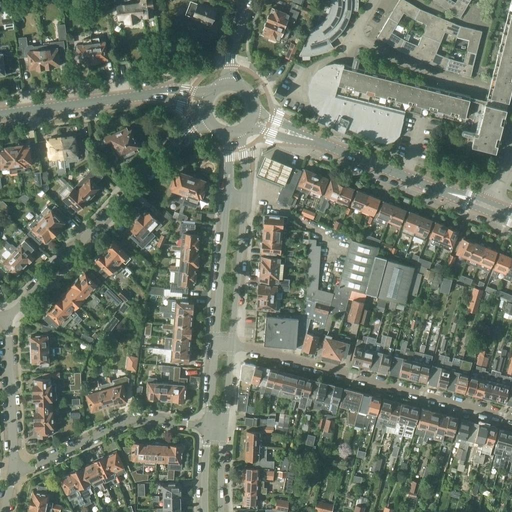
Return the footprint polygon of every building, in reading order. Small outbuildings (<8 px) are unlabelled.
[(0,0),(0,11),(2,12),(6,11),(6,13),(12,13),(11,2),(1,3),(1,0),(0,0)] [(25,10),(36,8),(35,0),(24,2),(25,10)] [(117,6),(119,20),(125,19),(125,23),(137,22),(137,17),(143,17),(144,18),(154,16),(151,0),(141,0),(142,3),(117,6)] [(197,3),(190,0),(185,14),(192,17),(211,25),(217,10),(197,3)] [(330,0),(331,6),(330,7),(328,13),(328,14),(324,20),(319,24),(318,25),(313,27),(299,56),(306,56),(314,55),(321,53),(327,51),(334,47),(330,41),(328,38),(332,35),(336,32),(339,28),(342,24),(344,19),(346,14),(347,9),(351,9),(351,10),(358,11),(358,7),(358,4),(358,0),(330,0)] [(415,19),(420,9),(404,0),(399,0),(389,18),(398,23),(403,13),(415,19)] [(470,0),(456,0),(455,3),(451,0),(443,0),(440,6),(460,17),(470,0)] [(487,96),(508,101),(509,101),(510,97),(511,91),(511,90),(511,86),(511,0),(494,68),(491,81),(490,85),(488,91),(487,95),(487,96)] [(306,8),(302,6),(299,14),(303,15),(303,17),(309,19),(312,10),(306,8)] [(267,20),(267,21),(284,28),(287,20),(295,22),(299,11),(291,8),(288,14),(272,7),(269,14),(267,15),(266,18),(267,20)] [(420,9),(415,19),(426,24),(422,35),(431,39),(440,17),(420,9)] [(457,37),(460,26),(440,17),(431,39),(440,43),(445,32),(457,37)] [(398,23),(389,18),(377,37),(399,50),(404,40),(392,32),(398,23)] [(290,30),(284,28),(267,21),(266,22),(264,23),(263,26),(264,28),(261,34),(279,41),(280,38),(286,40),(290,30)] [(67,40),(65,25),(58,25),(59,41),(49,42),(50,44),(42,45),(45,69),(54,68),(53,67),(60,66),(58,49),(61,48),(60,42),(67,40)] [(469,40),(466,52),(476,54),(482,31),(460,26),(457,37),(469,40)] [(404,40),(399,50),(422,60),(431,39),(422,35),(418,45),(408,41),(405,40),(404,40)] [(37,70),(45,69),(42,45),(34,46),(32,45),(27,45),(26,37),(16,38),(19,58),(28,57),(30,70),(37,69),(37,70)] [(99,38),(90,39),(93,62),(103,61),(103,60),(107,59),(105,41),(99,42),(99,38)] [(93,62),(90,39),(83,40),(83,44),(78,45),(79,51),(77,51),(78,59),(80,58),(80,63),(85,62),(85,63),(93,62)] [(440,43),(431,39),(422,60),(446,70),(450,59),(449,58),(447,58),(436,53),(440,43)] [(291,42),(285,58),(292,60),(298,45),(291,42)] [(450,59),(446,70),(471,76),(476,54),(466,52),(464,62),(453,60),(450,59)] [(308,85),(308,93),(308,94),(308,96),(310,102),(310,103),(314,110),(315,110),(321,116),(329,120),(337,123),(335,129),(344,132),(346,127),(378,141),(379,142),(386,143),(387,143),(393,141),(394,140),(399,135),(399,134),(405,112),(405,111),(346,96),(336,94),(343,64),(334,63),(326,65),(318,70),(312,76),(312,77),(309,85),(308,85)] [(343,64),(336,94),(346,96),(405,111),(405,112),(406,112),(407,112),(411,113),(410,113),(411,113),(416,114),(417,115),(417,114),(422,116),(423,116),(428,117),(429,118),(429,117),(434,119),(435,119),(439,120),(441,120),(442,120),(443,117),(453,119),(455,114),(465,117),(470,100),(470,96),(471,96),(448,90),(446,90),(439,88),(438,88),(428,85),(427,85),(407,80),(406,80),(386,75),(385,74),(365,69),(355,67),(354,67),(351,66),(343,64)] [(274,94),(281,98),(286,90),(278,86),(274,94)] [(496,152),(506,109),(472,100),(468,118),(473,119),(471,129),(466,128),(465,128),(464,129),(464,130),(464,131),(464,132),(464,133),(469,134),(467,145),(496,152)] [(103,137),(104,139),(98,142),(98,138),(90,140),(91,147),(92,154),(100,150),(99,150),(113,143),(117,151),(118,150),(121,157),(130,153),(128,150),(137,145),(130,130),(127,132),(125,128),(111,136),(110,134),(103,137)] [(61,138),(64,156),(65,167),(70,167),(68,156),(77,155),(75,137),(61,138)] [(66,173),(65,167),(64,156),(61,138),(49,140),(51,158),(56,157),(58,177),(59,176),(61,176),(66,173)] [(22,145),(14,146),(17,172),(25,171),(24,166),(32,165),(29,145),(22,146),(22,145)] [(17,172),(14,146),(5,147),(6,148),(0,148),(0,165),(2,165),(2,169),(10,168),(10,173),(17,172)] [(277,199),(288,204),(290,201),(291,197),(295,188),(301,170),(291,166),(277,199)] [(74,187),(74,188),(87,200),(88,199),(99,187),(95,183),(101,176),(93,168),(78,183),(75,187),(74,187)] [(295,188),(308,194),(310,189),(316,174),(315,172),(312,171),(311,172),(302,168),(301,170),(295,188)] [(40,172),(42,182),(48,182),(47,172),(40,172)] [(183,203),(183,202),(186,194),(192,177),(185,175),(185,173),(182,172),(180,173),(179,172),(176,180),(174,180),(174,179),(173,179),(170,187),(173,188),(173,190),(170,198),(183,203)] [(318,175),(316,174),(310,189),(308,194),(319,198),(327,179),(323,177),(322,175),(319,174),(318,175)] [(59,176),(58,177),(65,185),(68,182),(61,176),(59,176)] [(183,202),(183,203),(195,207),(198,199),(199,199),(199,197),(202,198),(205,190),(207,191),(210,183),(205,181),(203,181),(202,179),(199,178),(198,179),(192,177),(186,194),(183,202)] [(330,197),(335,199),(341,183),(341,182),(338,181),(337,182),(331,179),(325,194),(323,195),(317,209),(324,212),(326,208),(328,207),(329,204),(327,201),(329,200),(330,197)] [(65,185),(59,192),(65,197),(63,199),(70,206),(71,205),(77,210),(87,200),(74,188),(74,187),(75,187),(69,181),(68,182),(65,185)] [(49,189),(48,183),(39,187),(45,193),(49,189)] [(344,185),(341,183),(335,199),(347,203),(353,188),(349,187),(348,185),(346,184),(344,185)] [(350,205),(362,209),(368,194),(366,194),(366,192),(364,191),(362,192),(357,190),(350,205)] [(29,198),(25,194),(19,198),(24,203),(29,198)] [(369,195),(368,194),(362,209),(373,214),(380,199),(374,197),(373,195),(371,194),(369,195)] [(0,207),(6,213),(11,208),(3,201),(0,201),(0,207)] [(386,226),(388,220),(394,205),(393,205),(392,203),(390,202),(389,203),(383,201),(378,213),(376,212),(373,221),(386,226)] [(394,205),(388,220),(399,224),(405,210),(400,208),(400,206),(397,205),(396,206),(394,205)] [(41,213),(38,216),(55,233),(59,229),(58,228),(64,222),(61,220),(65,216),(54,206),(50,210),(47,207),(41,213)] [(301,214),(303,215),(313,219),(315,213),(303,208),(301,214)] [(135,216),(150,230),(153,227),(157,230),(162,225),(158,221),(159,221),(146,209),(140,214),(138,213),(135,216)] [(412,237),(413,236),(412,235),(414,230),(420,215),(419,215),(419,214),(416,213),(415,213),(409,211),(403,226),(401,232),(412,237)] [(187,215),(179,213),(177,219),(182,221),(185,221),(187,215)] [(265,215),(264,227),(282,229),(283,222),(287,222),(287,217),(277,216),(268,215),(265,215)] [(422,217),(420,215),(414,230),(412,235),(413,236),(424,240),(432,220),(427,218),(426,217),(424,216),(422,217)] [(52,237),(55,233),(38,216),(29,226),(45,242),(51,236),(52,237)] [(155,235),(150,230),(135,216),(132,219),(134,221),(128,227),(134,233),(131,237),(143,248),(155,235)] [(342,223),(335,220),(333,228),(339,231),(342,223)] [(431,243),(438,246),(440,241),(446,226),(445,224),(443,223),(441,224),(435,221),(428,236),(433,238),(431,243)] [(180,246),(198,247),(199,234),(195,234),(195,224),(181,223),(179,233),(182,233),(180,246)] [(440,241),(438,246),(450,250),(452,246),(458,231),(446,226),(440,241)] [(282,229),(264,227),(263,240),(286,242),(287,230),(282,229)] [(368,235),(365,241),(378,246),(380,240),(368,235)] [(468,257),(474,243),(473,243),(473,240),(470,239),(467,240),(462,238),(456,253),(468,257)] [(335,284),(333,295),(348,298),(350,289),(366,294),(367,294),(367,293),(404,302),(406,293),(408,294),(415,266),(414,266),(386,258),(386,257),(375,254),(377,246),(351,239),(339,285),(335,284)] [(4,247),(7,249),(12,253),(25,266),(34,256),(30,252),(33,249),(24,241),(22,244),(21,244),(17,248),(12,244),(10,244),(6,240),(2,245),(4,247)] [(286,242),(263,240),(262,253),(280,254),(280,250),(285,250),(286,242)] [(105,251),(118,264),(122,261),(125,264),(131,258),(127,255),(128,254),(114,241),(112,243),(111,243),(109,245),(109,246),(105,251)] [(390,251),(393,246),(381,241),(379,247),(390,251)] [(478,245),(474,243),(468,257),(480,262),(485,248),(484,247),(484,245),(481,244),(478,245)] [(179,251),(179,259),(181,259),(199,260),(200,248),(198,247),(180,246),(171,245),(171,250),(179,251)] [(486,248),(485,248),(480,262),(477,267),(488,272),(496,252),(492,250),(491,248),(488,247),(486,248)] [(25,266),(12,253),(7,249),(4,252),(1,254),(6,259),(2,263),(3,264),(0,267),(6,272),(9,269),(15,276),(25,266)] [(118,264),(105,251),(100,256),(99,256),(97,258),(97,259),(96,261),(103,267),(99,271),(105,277),(109,273),(113,277),(122,268),(118,264)] [(499,270),(505,273),(506,273),(511,258),(510,258),(509,255),(507,254),(505,256),(499,253),(493,268),(494,268),(491,275),(496,277),(499,270)] [(455,257),(450,255),(447,263),(452,265),(455,257)] [(262,257),(261,269),(283,271),(284,261),(291,261),(291,257),(280,256),(279,259),(262,257)] [(511,258),(506,273),(505,273),(503,278),(510,281),(511,277),(511,258)] [(169,271),(175,271),(174,271),(180,271),(196,272),(198,272),(199,260),(181,259),(179,259),(179,266),(170,265),(169,271)] [(422,259),(421,265),(427,267),(428,268),(430,262),(422,259)] [(435,262),(433,270),(443,274),(446,266),(435,262)] [(415,266),(408,294),(416,296),(422,275),(425,275),(427,267),(421,265),(415,263),(414,266),(415,266)] [(124,269),(129,275),(132,271),(126,266),(124,269)] [(283,271),(261,269),(260,281),(278,282),(277,284),(289,285),(289,279),(282,278),(283,271)] [(426,269),(424,278),(432,280),(435,271),(426,269)] [(196,272),(180,271),(174,271),(175,271),(174,283),(171,282),(170,292),(188,293),(188,285),(195,286),(196,272)] [(85,273),(76,283),(87,294),(100,280),(92,272),(88,276),(85,273)] [(433,281),(441,283),(443,275),(435,273),(433,281)] [(67,293),(66,293),(79,305),(84,299),(83,298),(87,294),(76,283),(67,293)] [(289,290),(289,285),(277,284),(277,287),(259,285),(258,297),(275,298),(280,299),(282,299),(282,290),(289,290)] [(147,294),(163,295),(164,287),(148,286),(147,294)] [(482,293),(483,290),(474,288),(472,292),(468,306),(477,309),(481,298),(482,293)] [(118,294),(124,301),(127,300),(131,296),(123,289),(118,294)] [(367,294),(366,294),(350,289),(348,298),(348,299),(353,300),(348,320),(358,322),(361,311),(364,302),(365,302),(367,294)] [(108,297),(118,306),(122,300),(113,292),(108,297)] [(74,310),(79,305),(66,293),(57,303),(68,313),(72,317),(79,323),(82,319),(78,315),(72,309),(74,310)] [(332,295),(330,302),(327,313),(334,315),(343,318),(348,299),(348,298),(333,295),(332,295)] [(322,333),(327,313),(330,302),(305,296),(304,308),(303,314),(299,314),(296,348),(302,349),(315,352),(319,336),(306,333),(309,325),(315,326),(317,321),(320,322),(317,332),(322,333)] [(280,299),(275,298),(258,297),(257,309),(275,310),(275,305),(279,306),(280,299)] [(385,307),(387,300),(379,298),(377,305),(385,307)] [(89,303),(94,307),(97,303),(93,299),(89,303)] [(164,306),(163,312),(192,314),(193,301),(176,299),(175,307),(164,306)] [(389,307),(395,308),(397,302),(390,300),(389,307)] [(361,311),(358,322),(367,324),(370,310),(367,309),(368,303),(365,302),(364,302),(361,311)] [(403,310),(405,304),(397,302),(396,308),(403,310)] [(63,327),(72,317),(68,313),(57,303),(48,313),(49,313),(43,319),(50,325),(52,323),(56,327),(60,323),(63,327)] [(255,340),(264,341),(263,345),(296,348),(299,314),(294,314),(290,313),(289,313),(257,310),(255,340)] [(174,319),(174,324),(191,326),(192,314),(163,312),(163,317),(169,317),(169,318),(174,319)] [(320,353),(332,357),(337,340),(338,336),(328,333),(330,329),(334,315),(327,313),(322,333),(322,334),(325,335),(320,353)] [(104,329),(109,333),(114,327),(108,322),(103,329),(104,329)] [(173,338),(190,339),(191,326),(174,324),(162,323),(162,328),(162,329),(173,330),(173,338)] [(43,324),(40,331),(52,335),(54,329),(43,324)] [(484,324),(482,333),(489,334),(492,326),(484,324)] [(80,339),(91,344),(93,338),(88,336),(89,333),(85,330),(84,334),(82,333),(80,339)] [(32,349),(48,348),(47,335),(31,336),(32,349)] [(376,342),(369,368),(371,368),(370,369),(374,370),(375,369),(378,370),(387,336),(383,335),(381,343),(376,342)] [(357,339),(351,363),(360,365),(368,337),(363,336),(362,341),(357,339)] [(387,336),(378,370),(387,372),(390,363),(394,349),(389,347),(392,337),(387,336)] [(341,355),(345,356),(350,338),(345,337),(344,340),(339,338),(338,340),(337,340),(332,357),(340,359),(341,355)] [(368,337),(360,365),(369,368),(376,342),(377,339),(368,337)] [(161,343),(160,348),(189,351),(190,339),(173,338),(172,344),(161,343)] [(394,356),(389,373),(399,375),(405,349),(406,347),(407,341),(403,340),(400,350),(396,349),(394,356)] [(414,352),(408,378),(417,380),(423,354),(425,345),(421,344),(419,353),(414,352)] [(48,348),(32,349),(33,364),(40,364),(41,369),(49,368),(49,354),(61,353),(60,347),(48,348)] [(189,351),(160,348),(153,348),(152,353),(164,354),(164,353),(166,353),(165,360),(188,363),(189,351)] [(405,349),(399,375),(408,378),(414,352),(409,350),(408,350),(405,349)] [(499,360),(497,370),(502,371),(505,357),(507,350),(502,349),(499,360)] [(423,354),(417,380),(426,382),(433,356),(423,354)] [(432,365),(428,383),(437,385),(445,355),(440,354),(437,367),(432,365)] [(445,355),(437,385),(446,387),(453,362),(452,362),(448,361),(449,357),(445,355)] [(453,362),(446,387),(455,390),(463,360),(453,357),(452,362),(453,362)] [(463,360),(455,390),(464,392),(472,362),(463,360)] [(249,389),(249,388),(255,365),(244,363),(241,365),(239,382),(237,410),(246,411),(249,389)] [(168,383),(161,382),(159,399),(172,400),(175,366),(162,365),(162,371),(169,372),(168,383)] [(255,365),(249,388),(249,389),(256,390),(262,367),(255,365)] [(186,380),(178,379),(180,367),(175,366),(172,400),(185,401),(186,384),(186,380)] [(472,369),(466,393),(474,395),(481,367),(477,366),(475,370),(472,369)] [(269,369),(262,367),(256,390),(263,392),(264,391),(269,369)] [(481,367),(474,395),(482,397),(488,374),(488,371),(485,371),(485,368),(481,367)] [(277,371),(269,369),(264,391),(263,392),(264,392),(263,396),(270,398),(271,394),(277,371)] [(488,374),(482,397),(489,399),(497,371),(492,370),(491,374),(488,374)] [(271,394),(278,396),(284,373),(277,371),(271,394)] [(497,371),(489,399),(497,401),(504,375),(500,374),(501,372),(497,371)] [(278,396),(292,400),(298,377),(284,373),(278,396)] [(504,375),(497,401),(505,403),(511,378),(504,375)] [(32,384),(33,393),(56,392),(56,382),(51,383),(51,379),(50,379),(50,376),(45,376),(45,379),(35,379),(35,384),(32,384)] [(115,403),(121,401),(122,402),(124,401),(125,400),(127,400),(124,392),(127,391),(129,377),(126,376),(113,380),(111,376),(107,377),(108,382),(115,403)] [(159,399),(161,382),(156,382),(156,378),(148,377),(148,381),(147,398),(159,399)] [(296,401),(299,401),(300,402),(306,379),(298,377),(292,400),(291,409),(294,409),(296,401)] [(100,379),(95,381),(104,407),(109,405),(110,405),(113,405),(114,403),(115,403),(108,382),(102,385),(100,379)] [(306,410),(306,406),(313,381),(306,379),(300,402),(299,401),(298,408),(306,410)] [(98,408),(104,407),(95,381),(92,382),(95,393),(87,395),(91,410),(93,410),(93,411),(98,409),(98,408)] [(319,382),(313,381),(306,406),(310,407),(312,398),(315,398),(319,382)] [(327,384),(319,382),(315,398),(313,407),(320,409),(321,408),(327,384)] [(334,386),(327,384),(321,408),(328,410),(330,402),(334,386)] [(342,388),(334,386),(330,402),(334,403),(332,410),(332,412),(335,413),(335,411),(336,411),(337,407),(342,388)] [(344,388),(340,405),(348,408),(348,423),(354,424),(363,393),(344,388)] [(36,407),(52,406),(51,401),(52,401),(52,400),(57,400),(56,392),(33,393),(33,402),(36,402),(36,407)] [(363,393),(354,424),(363,426),(363,427),(372,395),(363,393)] [(363,426),(361,432),(365,433),(369,422),(374,424),(381,398),(379,397),(380,396),(375,395),(375,396),(372,395),(363,427),(363,426)] [(383,398),(376,426),(383,428),(382,432),(384,433),(386,426),(392,401),(383,398)] [(392,401),(386,426),(395,428),(401,403),(392,401)] [(395,428),(394,433),(403,435),(410,406),(401,403),(395,428)] [(34,420),(53,419),(52,410),(52,406),(36,407),(36,411),(34,411),(34,420)] [(410,406),(403,435),(404,435),(405,433),(413,435),(420,408),(410,406)] [(422,409),(415,433),(420,434),(417,443),(422,444),(423,440),(431,411),(422,409)] [(431,411),(423,440),(426,441),(427,436),(433,438),(440,413),(431,411)] [(275,418),(274,427),(274,430),(287,433),(288,428),(290,415),(280,413),(279,419),(275,418)] [(440,413),(433,438),(442,440),(449,416),(440,413)] [(307,431),(310,415),(305,414),(303,421),(302,429),(307,431)] [(442,440),(441,444),(445,445),(446,441),(452,443),(458,418),(449,416),(442,440)] [(317,426),(324,428),(326,418),(319,417),(317,426)] [(267,419),(267,426),(274,427),(275,418),(267,418),(267,419)] [(335,420),(326,418),(324,428),(322,435),(331,438),(335,420)] [(53,419),(34,420),(35,428),(37,428),(38,437),(48,436),(48,433),(53,433),(53,428),(53,419)] [(461,419),(455,441),(460,443),(459,447),(463,448),(470,421),(461,419)] [(463,448),(467,449),(468,445),(473,446),(479,424),(470,421),(463,448)] [(473,446),(471,453),(478,454),(479,452),(481,452),(488,426),(485,425),(484,424),(482,423),(480,424),(479,424),(473,446)] [(488,426),(481,452),(490,455),(497,429),(496,428),(495,427),(493,426),(491,427),(488,426)] [(499,466),(508,432),(499,429),(495,446),(496,446),(494,453),(496,454),(493,466),(499,467),(499,466)] [(262,447),(262,432),(247,431),(246,446),(258,447),(262,447)] [(509,461),(511,450),(511,448),(511,432),(508,432),(499,466),(503,468),(506,460),(509,461)] [(313,446),(315,436),(308,434),(306,444),(313,446)] [(140,463),(144,464),(144,461),(145,444),(131,443),(131,448),(123,448),(128,460),(131,460),(140,460),(140,463)] [(157,461),(156,461),(157,445),(145,444),(144,461),(144,464),(144,466),(156,466),(157,461)] [(170,445),(169,462),(168,462),(168,475),(168,479),(174,479),(174,469),(182,470),(182,462),(181,462),(182,454),(183,448),(179,444),(174,445),(170,445)] [(156,461),(157,461),(168,462),(169,462),(170,445),(157,445),(156,461)] [(397,457),(398,453),(400,447),(394,445),(392,455),(397,457)] [(262,446),(262,447),(258,447),(246,446),(245,460),(256,461),(255,466),(269,467),(274,468),(274,461),(266,461),(267,446),(262,446)] [(460,459),(459,464),(463,465),(464,460),(467,451),(463,449),(460,459)] [(105,457),(118,483),(122,481),(119,475),(126,471),(123,466),(122,467),(115,452),(105,457)] [(441,467),(444,456),(439,454),(436,466),(441,467)] [(115,484),(118,483),(105,457),(104,456),(94,461),(94,462),(95,462),(105,483),(112,480),(115,484)] [(347,456),(345,465),(352,467),(355,458),(347,456)] [(377,460),(375,466),(373,473),(378,474),(382,459),(377,458),(377,460)] [(105,483),(95,462),(94,462),(83,468),(90,482),(97,479),(100,484),(103,490),(107,488),(105,483)] [(433,468),(426,466),(423,475),(430,477),(433,468)] [(71,473),(71,474),(84,499),(85,503),(86,506),(91,503),(90,500),(91,500),(89,497),(90,496),(87,490),(91,488),(91,486),(82,467),(71,473)] [(245,468),(245,480),(258,480),(258,469),(245,468)] [(143,480),(144,474),(137,473),(136,470),(131,473),(135,482),(143,480)] [(290,492),(293,472),(287,471),(284,491),(290,492)] [(80,505),(85,503),(84,499),(71,474),(60,479),(70,500),(71,500),(74,507),(80,504),(80,505)] [(245,480),(244,492),(257,493),(267,493),(267,487),(264,487),(264,481),(258,480),(245,480)] [(412,480),(409,491),(411,491),(417,493),(420,482),(412,480)] [(477,495),(480,482),(474,481),(471,493),(477,495)] [(163,496),(180,496),(180,483),(163,484),(163,491),(153,491),(153,496),(159,496),(163,496)] [(33,491),(30,503),(46,506),(52,507),(53,503),(53,502),(47,501),(49,494),(45,493),(46,487),(38,486),(37,492),(33,491)] [(411,491),(409,498),(416,499),(417,493),(411,491)] [(257,504),(257,493),(244,492),(244,504),(257,504)] [(163,496),(163,508),(181,507),(180,496),(163,496)] [(284,511),(287,511),(289,504),(289,501),(277,499),(275,509),(284,511)] [(330,511),(332,504),(315,500),(313,511),(316,511),(330,511)] [(365,511),(366,511),(364,511),(365,507),(366,504),(357,502),(356,505),(353,511),(365,511)] [(52,507),(46,506),(30,503),(28,511),(51,511),(52,511),(53,511),(52,511),(60,511),(61,509),(52,507)]
